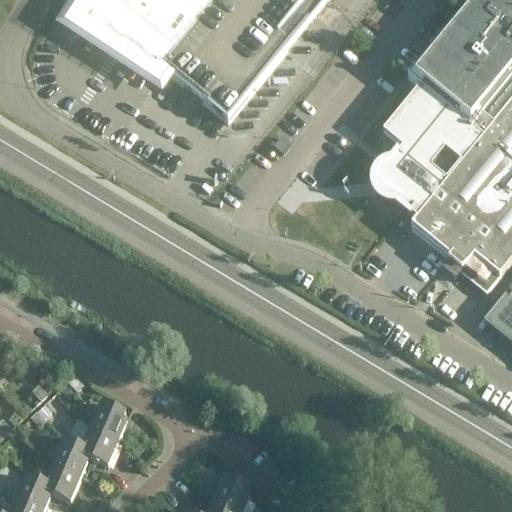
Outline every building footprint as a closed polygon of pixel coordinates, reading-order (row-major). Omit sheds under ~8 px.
[(331,0),(91,0),(76,23),(113,47),(109,53),(105,51),(105,52),(110,54),(118,60),(122,64),(123,63),(120,60),(124,54),(160,78),(162,75),(227,128),(331,0)] [(385,180),(385,184),(382,185),(380,189),(382,192),(385,193),(388,199),(392,205),(417,226),(412,232),(450,263),(442,272),(456,283),(463,274),(489,295),(511,266),(511,0),(478,0),(483,3),(468,22),(463,18),(462,17),(461,17),(460,17),(407,82),(420,92),(383,138),(402,154),(391,167),(389,171),(386,175),(385,180)] [(352,244),(349,248),(356,252),(358,248),(352,244)] [(511,297),(488,328),(511,347),(511,297)] [(82,390),(74,381),(67,387),(76,396),(82,390)] [(31,395),(41,405),(48,398),(38,388),(31,395)] [(90,430),(120,442),(127,425),(123,423),(125,417),(100,407),(90,430)] [(30,422),(39,432),(46,426),(37,416),(30,422)] [(0,424),(0,434),(4,439),(11,433),(2,423),(0,424)] [(91,456),(88,462),(108,471),(120,442),(90,430),(76,424),(66,446),(81,452),(91,456)] [(81,452),(66,446),(62,444),(52,467),(81,479),(88,462),(91,456),(81,452)] [(0,465),(2,468),(9,462),(0,451),(0,465)] [(53,494),(51,499),(70,507),(81,479),(52,467),(46,480),(32,474),(29,482),(43,487),(42,489),(53,494)] [(43,487),(29,482),(25,480),(14,504),(32,511),(45,511),(51,499),(53,494),(42,489),(43,487)] [(214,505),(231,511),(245,511),(251,499),(247,498),(249,492),(224,481),(214,505)]
